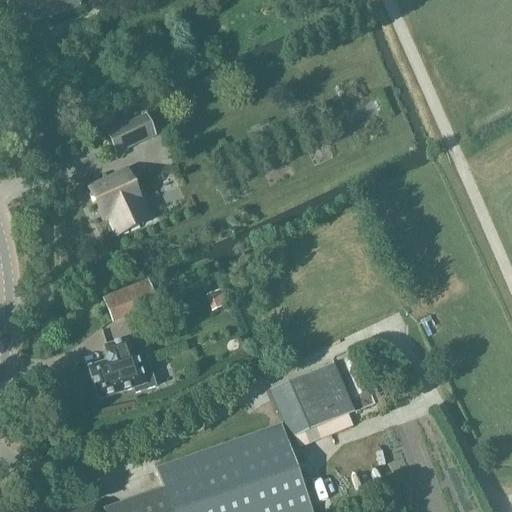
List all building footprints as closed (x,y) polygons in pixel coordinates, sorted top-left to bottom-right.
[(5,0),(15,29),(80,9),(77,0),(5,0)] [(145,119),(108,136),(117,154),(153,137),(145,119)] [(100,209),(104,218),(108,217),(116,235),(141,224),(133,205),(138,203),(125,174),(89,190),(98,210),(100,209)] [(149,283),(130,291),(138,311),(157,303),(149,283)] [(130,341),(105,349),(108,359),(105,365),(89,370),(99,402),(135,391),(136,395),(156,389),(149,369),(141,372),(136,355),(134,355),(130,341)] [(333,365),(271,391),(292,439),(295,438),(347,416),(354,413),(333,365)] [(347,416),(295,438),(299,450),(352,428),(347,416)] [(168,511),(215,511),(299,481),(279,425),(154,471),(165,501),(168,511)] [(310,511),(299,481),(215,511),(310,511)] [(168,511),(165,501),(133,511),(168,511)]
